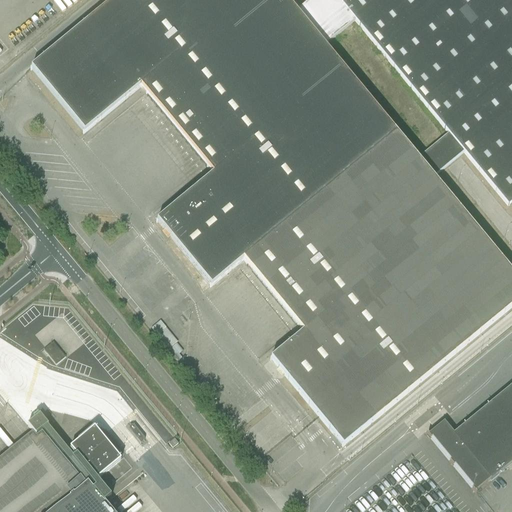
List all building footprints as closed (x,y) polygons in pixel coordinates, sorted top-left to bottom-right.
[(511,0),(308,0),(294,12),(284,0),(115,0),(30,71),(30,72),(31,71),(83,133),(82,134),(83,135),(140,88),(213,176),(155,223),(156,224),(157,223),(210,287),(209,288),(210,289),(243,262),(306,332),(269,361),(270,362),(271,361),(342,447),(341,448),(341,449),(511,307),(511,275),(432,179),(463,154),(507,208),(511,203),(511,0)] [(43,351),(55,366),(65,359),(52,343),(43,351)] [(475,495),(476,494),(475,493),(490,481),(490,482),(511,463),(511,386),(453,435),(443,424),(428,436),(427,435),(426,435),(430,440),(432,439),(450,462),(449,463),(453,467),(454,466),(473,489),(471,490),(475,495)] [(0,511),(109,511),(104,506),(103,505),(110,499),(96,482),(101,478),(103,480),(106,478),(104,475),(120,462),(94,431),(86,437),(70,450),(76,458),(73,460),(47,427),(39,417),(27,427),(35,437),(42,431),(87,486),(85,487),(41,434),(35,439),(33,436),(0,463),(0,511)] [(129,428),(129,430),(140,445),(144,442),(144,439),(134,427),(131,426),(129,428)] [(172,449),(177,445),(174,440),(168,445),(172,449)]
